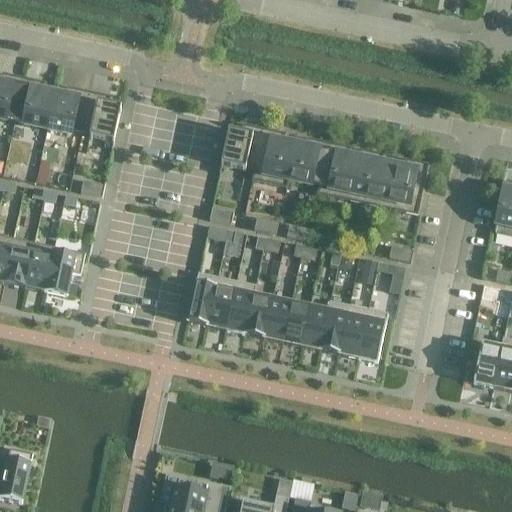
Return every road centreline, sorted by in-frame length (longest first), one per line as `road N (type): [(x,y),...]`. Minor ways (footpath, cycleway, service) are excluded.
road 1 (residential): [(145,72),(93,330)]
road 2 (residential): [(163,345),(220,89)]
road 3 (residential): [(474,133),(242,83),(220,89)]
road 4 (tertiary): [(240,0),(493,56)]
road 5 (residential): [(423,375),(474,133)]
road 6 (residential): [(145,72),(131,59),(0,31)]
